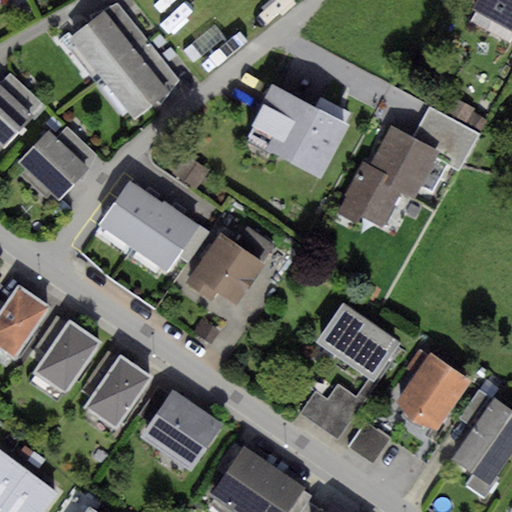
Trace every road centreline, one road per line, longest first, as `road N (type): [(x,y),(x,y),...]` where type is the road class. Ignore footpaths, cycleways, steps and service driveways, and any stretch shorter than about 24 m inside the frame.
road 1 (residential): [(394,511),(45,270)]
road 2 (residential): [(319,0),(122,158),(45,270)]
